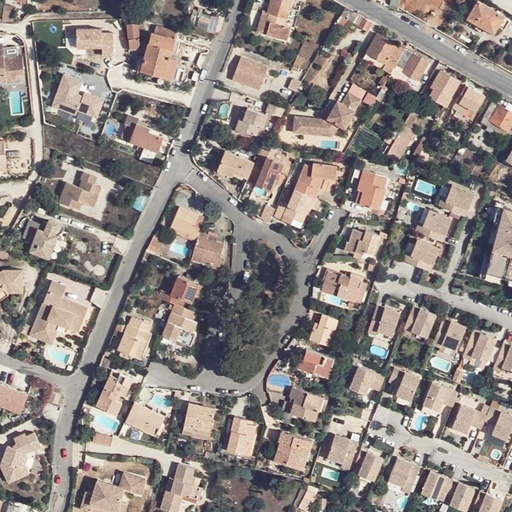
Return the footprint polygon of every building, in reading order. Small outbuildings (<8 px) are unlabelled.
[(126,0),(114,0),(115,9),(126,8),(126,0)] [(389,0),(388,7),(396,11),(398,7),(399,0),(389,0)] [(503,15),(478,0),(477,0),(466,17),(493,33),(503,15)] [(289,7),(269,2),(266,12),(286,17),(289,7)] [(4,5),(2,21),(12,22),(14,6),(4,5)] [(188,19),(189,25),(197,28),(202,11),(192,8),(188,19)] [(362,16),(349,8),(345,14),(344,16),(355,23),(367,30),(372,21),(362,16)] [(286,17),(266,12),(263,11),(258,26),(268,29),(267,35),(288,41),(292,28),(284,25),(286,17)] [(345,14),(341,12),(336,21),(339,23),(344,16),(345,14)] [(355,23),(344,16),(339,23),(350,30),(355,23)] [(268,29),(258,26),(257,32),(267,35),(268,29)] [(176,32),(155,27),(153,33),(151,32),(144,56),(141,56),(137,68),(170,78),(176,59),(169,57),(176,32)] [(404,48),(377,33),(367,51),(386,62),(382,68),(389,73),(404,48)] [(186,39),(187,39),(204,43),(205,39),(187,35),(186,39)] [(139,38),(128,39),(129,47),(140,46),(139,38)] [(204,43),(187,39),(185,45),(193,48),(192,52),(202,55),(205,44),(204,43)] [(1,42),(0,42),(0,80),(5,80),(4,77),(15,76),(14,72),(22,72),(20,55),(2,57),(1,42)] [(427,62),(404,48),(389,73),(387,77),(392,79),(394,76),(406,83),(411,75),(417,79),(427,62)] [(367,51),(363,58),(382,68),(386,62),(367,51)] [(268,67),(242,56),(233,78),(260,89),(268,67)] [(298,56),(293,65),(300,68),(302,64),(308,68),(312,62),(298,56)] [(430,96),(446,105),(451,96),(450,95),(458,81),(441,70),(431,85),(435,87),(430,96)] [(286,84),(274,80),(268,94),(280,98),(286,84)] [(466,84),(460,81),(451,96),(446,105),(451,109),(452,107),(466,84)] [(466,84),(452,107),(465,114),(469,108),(475,111),(485,94),(466,84)] [(326,119),(295,115),(293,122),(301,123),(299,132),(333,136),(339,125),(345,128),(361,99),(348,92),(341,103),(337,101),(326,119)] [(511,129),(511,128),(511,111),(492,100),(479,121),(504,135),(508,129),(511,131),(511,129)] [(283,107),(269,102),(266,110),(280,115),(283,107)] [(242,111),(239,118),(242,120),(238,130),(245,133),(247,130),(256,134),(260,125),(263,125),(267,114),(248,108),(246,112),(242,111)] [(472,117),(475,111),(469,108),(465,114),(472,117)] [(129,141),(136,123),(138,117),(128,113),(124,122),(126,123),(120,138),(129,141)] [(301,123),(293,122),(292,131),(299,132),(301,123)] [(145,126),(136,123),(129,141),(157,151),(162,136),(144,130),(145,126)] [(403,124),(384,156),(387,158),(388,156),(396,160),(400,154),(396,151),(409,128),(403,124)] [(421,149),(414,162),(417,164),(419,161),(424,163),(428,154),(421,149)] [(216,169),(246,181),(253,161),(224,150),(216,169)] [(253,161),(246,181),(271,191),(282,162),(265,155),(264,159),(255,155),(253,161)] [(452,159),(446,169),(450,170),(455,161),(452,159)] [(304,162),(293,188),(314,197),(318,187),(316,186),(320,177),(330,178),(332,165),(313,162),(311,165),(304,162)] [(386,175),(362,167),(352,200),(373,206),(379,187),(382,188),(386,175)] [(92,193),(94,186),(97,180),(82,174),(80,181),(82,182),(79,188),(66,184),(59,204),(79,211),(82,204),(93,208),(98,196),(92,193)] [(447,198),(444,206),(470,216),(476,201),(474,200),(477,193),(457,185),(451,199),(447,198)] [(101,188),(94,186),(92,193),(98,196),(101,188)] [(280,202),(275,216),(290,223),(292,218),(302,222),(308,207),(311,208),(316,198),(314,197),(293,188),(287,204),(280,202)] [(200,230),(201,225),(204,215),(178,207),(172,228),(185,232),(190,233),(188,237),(197,240),(200,230)] [(511,208),(505,207),(501,222),(507,224),(502,244),(494,273),(511,277),(511,208)] [(418,221),(415,229),(441,240),(447,225),(445,224),(448,216),(428,208),(422,222),(418,221)] [(39,228),(40,224),(41,222),(30,218),(24,236),(35,240),(31,250),(50,256),(57,236),(64,231),(66,225),(49,219),(46,227),(45,230),(39,228)] [(364,231),(352,228),(348,241),(346,240),(344,248),(354,251),(354,249),(363,251),(364,249),(374,250),(378,232),(365,229),(364,231)] [(197,240),(192,257),(212,263),(211,265),(219,267),(223,255),(220,254),(224,243),(207,238),(208,233),(200,230),(197,240)] [(406,251),(403,259),(430,270),(436,254),(433,253),(436,246),(416,238),(410,252),(406,251)] [(0,289),(3,287),(0,283),(3,281),(10,280),(10,289),(24,287),(25,269),(4,268),(0,271),(0,289)] [(339,276),(328,272),(321,290),(354,301),(362,276),(350,273),(348,276),(340,273),(339,276)] [(161,288),(158,296),(174,303),(179,305),(182,297),(191,300),(197,282),(177,274),(170,292),(161,288)] [(3,287),(7,293),(10,292),(10,289),(10,280),(3,281),(0,283),(3,287)] [(51,280),(43,301),(53,305),(44,327),(55,332),(56,330),(59,323),(68,327),(70,322),(80,327),(88,307),(68,299),(66,303),(59,301),(62,296),(65,286),(51,280)] [(53,305),(43,301),(29,334),(50,343),(55,332),(44,327),(53,305)] [(174,303),(163,332),(191,343),(196,330),(192,329),(196,319),(193,318),(196,311),(179,305),(174,303)] [(391,308),(376,303),(367,331),(375,333),(377,329),(392,334),(398,313),(390,310),(391,308)] [(427,313),(413,307),(402,334),(409,337),(411,333),(426,339),(434,319),(426,316),(427,313)] [(315,326),(311,338),(330,345),(339,318),(323,313),(318,327),(315,326)] [(150,324),(131,316),(118,348),(139,356),(149,332),(147,331),(150,324)] [(458,324),(443,318),(432,345),(440,348),(442,344),(457,350),(465,330),(457,327),(458,324)] [(70,322),(68,327),(78,331),(80,327),(70,322)] [(59,323),(56,330),(65,333),(68,327),(59,323)] [(488,337),(474,330),(463,357),(470,360),(472,356),(487,362),(495,342),(487,339),(488,337)] [(511,345),(503,342),(493,369),(501,373),(502,368),(511,372),(511,345)] [(334,357),(306,347),(302,359),(300,358),(297,366),(327,376),(334,357)] [(414,374),(393,366),(388,380),(399,385),(395,392),(410,399),(417,383),(411,381),(414,374)] [(356,371),(350,387),(364,393),(368,385),(378,389),(384,375),(364,367),(361,373),(356,371)] [(124,380),(118,377),(111,373),(96,404),(117,413),(122,402),(117,399),(120,395),(121,396),(128,382),(131,383),(133,378),(126,375),(124,380)] [(128,382),(121,396),(125,397),(131,383),(128,382)] [(430,387),(423,403),(438,409),(442,401),(452,405),(458,391),(438,383),(435,389),(430,387)] [(0,408),(20,416),(28,396),(0,384),(0,408)] [(324,396),(293,386),(290,393),(291,395),(295,397),(294,402),(285,399),(283,408),(314,419),(317,410),(319,411),(324,396)] [(61,393),(52,389),(48,398),(57,402),(61,393)] [(216,406),(189,400),(183,432),(209,438),(216,406)] [(164,416),(135,402),(126,420),(156,433),(164,416)] [(458,409),(452,425),(467,431),(470,423),(481,427),(484,419),(486,413),(466,405),(464,411),(458,409)] [(510,414),(490,405),(486,413),(484,419),(495,424),(491,432),(506,438),(511,424),(511,421),(507,420),(510,414)] [(247,422),(248,418),(235,415),(231,430),(232,430),(228,450),(252,455),(257,432),(255,431),(256,424),(253,423),(247,422)] [(314,440),(282,429),(278,439),(280,440),(275,458),(304,468),(314,440)] [(8,481),(24,474),(19,463),(24,451),(32,448),(33,450),(42,446),(35,430),(26,434),(24,431),(13,436),(16,442),(11,447),(6,445),(0,464),(8,481)] [(111,434),(93,430),(90,441),(109,444),(111,434)] [(342,438),(334,436),(327,456),(342,461),(341,465),(349,468),(358,440),(343,436),(342,438)] [(19,463),(24,474),(28,472),(35,454),(33,450),(32,448),(24,451),(19,463)] [(375,453),(361,448),(356,461),(362,464),(359,473),(374,479),(382,459),(374,455),(375,453)] [(402,461),(394,458),(386,478),(400,484),(399,489),(407,492),(418,465),(403,459),(402,461)] [(173,485),(167,483),(160,507),(172,511),(175,502),(180,502),(183,493),(199,498),(203,487),(195,484),(190,483),(193,474),(195,467),(180,462),(175,476),(173,485)] [(444,492),(450,478),(436,472),(435,475),(427,471),(419,492),(434,498),(437,489),(444,492)] [(90,499),(83,497),(80,506),(99,511),(104,511),(107,506),(116,509),(120,497),(124,485),(97,477),(93,491),(90,499)] [(400,484),(386,478),(383,486),(397,492),(399,489),(400,484)] [(464,484),(450,478),(444,492),(451,494),(447,503),(462,510),(471,489),(463,486),(464,484)] [(309,483),(304,493),(314,497),(317,492),(317,490),(318,488),(309,483)] [(86,489),(83,497),(90,499),(93,491),(86,489)] [(382,492),(375,489),(370,501),(377,504),(382,492)] [(491,495),(477,490),(472,503),(478,506),(476,511),(493,511),(498,501),(490,497),(491,495)] [(124,511),(128,500),(120,497),(116,509),(107,506),(104,511),(124,511)] [(176,511),(177,511),(180,502),(175,502),(172,511),(176,511)]
